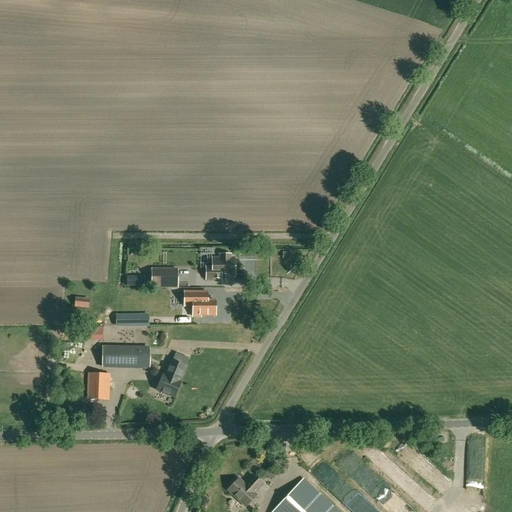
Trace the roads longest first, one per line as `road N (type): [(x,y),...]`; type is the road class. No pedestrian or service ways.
road 1 (unclassified): [(215,433),(476,0)]
road 2 (unclassified): [(215,433),(511,421)]
road 3 (unclassified): [(0,438),(215,433)]
